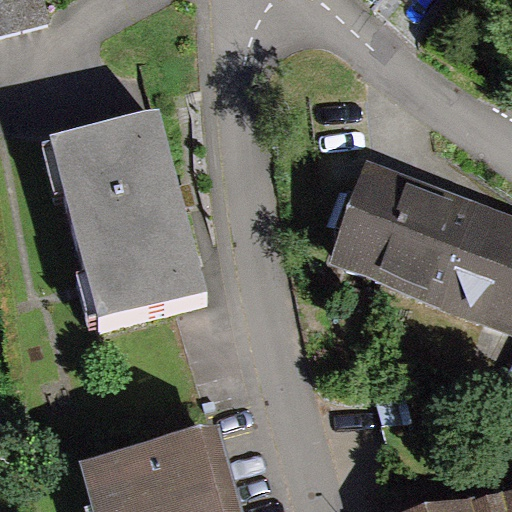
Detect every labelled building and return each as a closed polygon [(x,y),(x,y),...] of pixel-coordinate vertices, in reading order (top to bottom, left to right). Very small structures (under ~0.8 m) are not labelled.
[(43,0),(0,0),(0,38),(50,26),(43,0)] [(208,305),(160,125),(52,153),(100,334),(208,305)] [(327,276),(511,344),(511,223),(367,169),(327,276)] [(241,511),(222,438),(84,475),(93,511),(241,511)] [(511,511),(511,496),(453,511),(511,511)]
